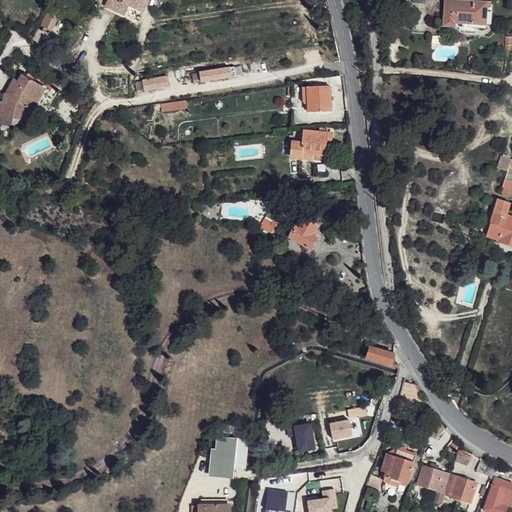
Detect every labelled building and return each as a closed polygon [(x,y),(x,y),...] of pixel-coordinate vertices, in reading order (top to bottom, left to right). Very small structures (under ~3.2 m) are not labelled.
[(66,0),(53,0),(50,7),(61,12),(66,0)] [(107,0),(106,5),(122,13),(127,3),(142,10),(147,0),(107,0)] [(488,4),(451,0),(446,0),(443,26),(486,31),(488,4)] [(127,3),(122,13),(137,20),(142,10),(127,3)] [(61,12),(50,7),(40,26),(51,31),(61,12)] [(49,89),(24,75),(20,80),(16,78),(8,93),(6,92),(5,102),(9,104),(7,116),(10,117),(30,121),(33,111),(36,112),(49,89)] [(328,85),(304,86),(304,95),(301,95),(301,104),(305,105),(306,111),(330,110),(328,85)] [(50,87),(49,89),(36,112),(45,118),(58,94),(58,91),(58,89),(57,87),(55,87),(54,89),(50,87)] [(184,100),(159,105),(160,112),(177,108),(185,107),(184,100)] [(5,102),(2,102),(0,112),(0,125),(9,127),(10,117),(7,116),(9,104),(5,102)] [(316,132),(301,131),(299,142),(289,141),(287,155),(310,158),(310,152),(322,153),(324,142),(329,143),(330,134),(325,133),(316,132)] [(511,171),(507,170),(503,181),(511,184),(511,171)] [(511,184),(503,181),(499,193),(508,197),(511,184)] [(290,204),(276,200),(267,215),(262,213),(256,223),(273,233),(290,204)] [(506,204),(497,201),(493,212),(502,215),(506,204)] [(511,218),(502,215),(493,212),(490,224),(486,236),(486,237),(498,240),(498,242),(511,246),(511,218)] [(316,226),(301,218),(296,226),(294,225),(289,236),(308,248),(315,237),(311,234),(316,226)] [(371,345),(367,355),(391,363),(394,353),(371,345)] [(404,384),(397,404),(411,405),(421,398),(416,385),(404,384)] [(421,398),(411,405),(416,411),(425,404),(421,398)] [(429,422),(428,425),(438,437),(446,430),(436,417),(429,422)] [(349,418),(328,420),(330,436),(351,433),(349,418)] [(310,423),(288,427),(289,435),(296,434),(299,449),(314,447),(310,423)] [(214,435),(209,473),(224,475),(226,471),(233,472),(237,437),(214,435)] [(451,436),(446,442),(455,447),(458,444),(451,436)] [(235,467),(245,468),(247,442),(237,441),(235,467)] [(397,448),(386,453),(400,457),(403,450),(397,448)] [(386,453),(381,468),(389,471),(387,475),(406,481),(407,480),(411,481),(419,454),(403,450),(400,457),(386,453)] [(462,450),(460,454),(469,459),(471,454),(462,450)] [(482,460),(475,472),(489,478),(494,464),(482,460)] [(494,465),(489,479),(494,481),(497,474),(502,476),(505,467),(494,465)] [(422,466),(416,484),(442,492),(447,474),(422,466)] [(373,475),(369,485),(380,488),(382,483),(380,477),(373,475)] [(387,475),(385,481),(398,485),(399,483),(405,484),(406,481),(387,475)] [(494,481),(492,489),(496,490),(499,484),(507,487),(505,494),(511,495),(511,492),(511,481),(497,475),(494,481)] [(452,476),(447,491),(450,492),(449,496),(469,501),(475,482),(452,476)] [(286,487),(266,484),(263,503),(262,511),(274,511),(276,505),(283,506),(286,487)] [(499,484),(496,490),(505,494),(507,487),(499,484)] [(327,488),(328,496),(312,498),(313,511),(328,511),(335,511),(335,506),(341,505),(338,486),(327,488)] [(492,489),(484,510),(489,511),(503,511),(506,507),(501,504),(505,494),(496,490),(492,489)] [(505,494),(501,504),(506,507),(511,507),(511,503),(511,495),(505,494)] [(189,504),(188,511),(228,511),(229,504),(229,499),(204,499),(204,505),(189,504)]
